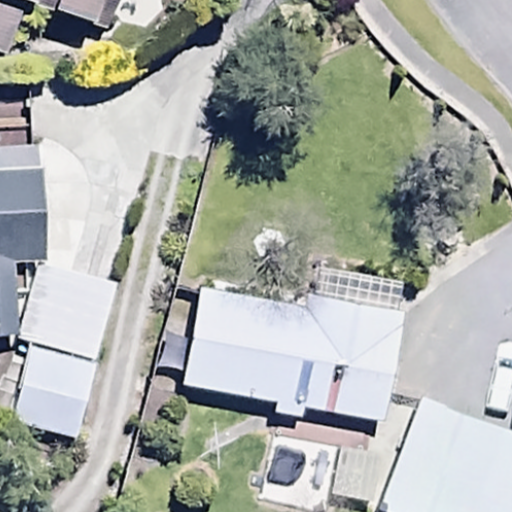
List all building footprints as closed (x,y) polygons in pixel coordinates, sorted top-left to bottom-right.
[(0,0),(0,51),(19,0),(98,29),(108,0),(0,0)] [(32,144),(0,145),(0,336),(11,336),(7,261),(38,259),(32,144)] [(306,303),(194,281),(174,385),(265,403),(263,412),(298,419),(300,409),(370,423),(392,309),(388,308),(393,279),(314,264),(306,303)] [(111,285),(34,268),(17,341),(94,359),(111,285)] [(511,511),(511,438),(409,402),(370,510),(375,511),(511,511)]
